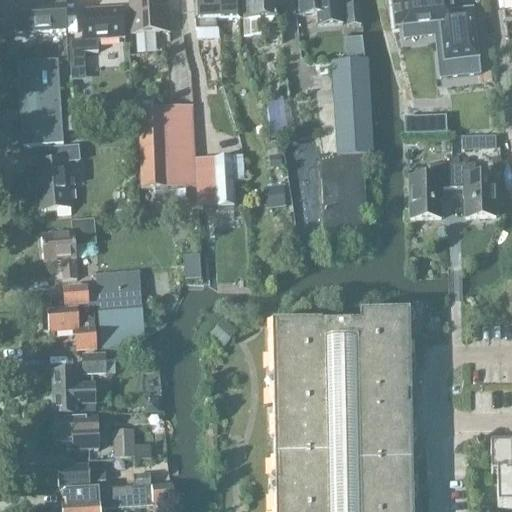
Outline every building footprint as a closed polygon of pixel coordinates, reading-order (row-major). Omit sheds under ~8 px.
[(131,0),(130,0),(132,37),(170,35),(168,10),(156,11),(155,0),(131,0)] [(216,32),(216,22),(217,22),(216,0),(193,0),(195,33),(216,32)] [(216,0),(217,22),(239,21),(238,0),(216,0)] [(248,0),(249,6),(243,6),(244,39),(261,38),(260,22),(276,21),(275,0),(248,0)] [(318,16),(319,28),(342,26),(340,2),(326,3),(325,0),(298,0),(300,18),(318,16)] [(451,14),(449,0),(398,0),(399,4),(391,5),(394,31),(402,30),(402,31),(439,26),(444,65),(446,81),(479,77),(477,61),(472,12),(451,14)] [(511,0),(501,0),(503,11),(511,9),(511,0)] [(16,9),(18,35),(66,32),(64,6),(31,8),(29,6),(21,6),(19,9),(16,9)] [(358,7),(345,8),(347,29),(360,28),(358,7)] [(81,13),(83,42),(69,43),(71,78),(85,77),(84,55),(98,54),(98,42),(124,40),(123,10),(81,13)] [(367,62),(332,64),(333,91),(336,132),(337,160),(361,158),(373,157),(367,62)] [(19,65),(25,149),(63,147),(58,63),(19,65)] [(141,192),(153,191),(167,191),(164,111),(138,112),(141,192)] [(406,121),(404,121),(405,137),(406,137),(445,135),(445,119),(406,121)] [(42,190),(39,191),(41,213),(57,211),(57,218),(71,217),(70,210),(71,210),(67,164),(79,163),(78,149),(50,152),(51,165),(34,166),(36,180),(41,179),(42,190)] [(361,158),(337,160),(320,162),(325,242),(367,239),(361,158)] [(215,160),(217,209),(235,208),(232,159),(215,160)] [(475,166),(452,167),(453,191),(465,190),(465,221),(496,220),(495,178),(475,178),(475,166)] [(453,191),(452,167),(428,167),(428,179),(408,179),(409,222),(441,221),(440,191),(453,191)] [(94,222),(70,224),(71,236),(41,239),(43,264),(61,263),(63,283),(77,282),(75,262),(76,262),(75,249),(96,248),(94,222)] [(95,278),(97,306),(100,342),(144,339),(139,275),(95,278)] [(65,308),(88,307),(86,292),(64,293),(65,308)] [(49,335),(75,333),(77,353),(96,352),(93,309),(48,313),(48,320),(42,320),(43,335),(49,334),(49,335)] [(413,511),(409,316),(360,317),(360,325),(272,327),(275,511),(413,511)] [(223,321),(209,337),(223,350),(237,334),(223,321)] [(82,358),(83,378),(106,377),(105,357),(82,358)] [(52,375),(54,420),(95,418),(94,387),(77,388),(76,374),(52,375)] [(54,424),(55,445),(98,443),(97,422),(54,424)] [(113,434),(114,462),(151,461),(150,448),(134,448),(134,433),(113,434)] [(497,511),(511,510),(511,448),(490,449),(491,477),(496,477),(497,511)] [(57,470),(59,494),(90,492),(89,485),(105,484),(105,472),(89,473),(88,468),(57,470)] [(134,490),(151,489),(150,477),(133,478),(134,490)] [(171,487),(151,488),(151,489),(153,509),(172,507),(171,487)] [(151,489),(134,490),(98,493),(62,495),(63,507),(62,507),(62,511),(122,511),(153,510),(153,509),(151,489)]
